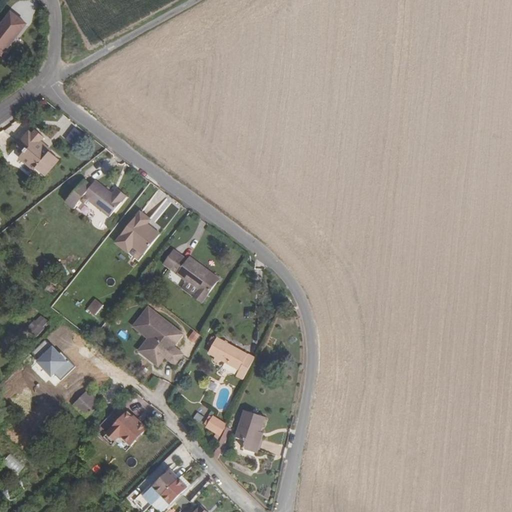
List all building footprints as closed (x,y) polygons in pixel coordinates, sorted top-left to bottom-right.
[(12,13),(0,28),(0,53),(2,56),(27,25),(12,13)] [(32,134),(29,132),(20,143),(28,150),(26,152),(21,158),(35,170),(36,169),(44,176),(58,160),(50,152),(44,147),(45,146),(40,142),(44,138),(35,130),(32,134)] [(17,145),(26,152),(28,150),(20,143),(17,145)] [(92,186),(84,180),(66,202),(74,209),(81,201),(85,204),(88,200),(110,217),(127,196),(118,189),(113,194),(96,181),(92,186)] [(144,257),(161,235),(148,225),(151,221),(140,213),(116,245),(129,255),(134,249),(144,257)] [(169,269),(180,254),(174,250),(163,264),(169,269)] [(202,303),(218,281),(200,268),(202,266),(190,257),(187,260),(180,254),(169,269),(187,282),(198,290),(193,297),(202,303)] [(200,268),(218,281),(220,279),(202,266),(200,268)] [(60,280),(49,270),(44,275),(55,286),(60,280)] [(198,290),(187,282),(182,288),(193,297),(198,290)] [(103,306),(95,300),(88,310),(96,316),(103,306)] [(145,355),(157,339),(155,326),(149,322),(156,312),(151,308),(136,328),(151,339),(142,352),(145,355)] [(155,326),(157,339),(145,355),(162,367),(169,358),(179,365),(187,354),(177,346),(186,334),(156,312),(149,322),(155,326)] [(40,316),(28,327),(37,336),(49,325),(40,316)] [(200,335),(194,330),(188,338),(195,343),(200,335)] [(248,354),(248,355),(217,338),(209,353),(240,370),(237,376),(243,380),(255,358),(248,354)] [(214,391),(218,385),(211,381),(207,388),(214,391)] [(74,405),(88,418),(101,404),(87,390),(74,405)] [(261,432),(266,418),(245,410),(235,438),(247,441),(244,449),(257,454),(263,436),(260,435),(261,432)] [(108,431),(117,440),(121,436),(132,446),(148,429),(141,422),(139,424),(132,418),(126,412),(108,431)] [(204,417),(198,412),(193,419),(200,423),(204,417)] [(134,416),(132,418),(139,424),(141,422),(134,416)] [(220,436),(227,424),(213,416),(206,428),(220,436)] [(115,441),(117,440),(108,431),(106,433),(115,441)] [(4,462),(18,474),(26,466),(11,454),(4,462)] [(188,488),(171,470),(153,487),(162,496),(153,504),(160,511),(166,511),(173,506),(171,505),(188,488)] [(2,492),(8,502),(33,486),(26,476),(2,492)] [(153,504),(162,496),(153,487),(151,485),(143,494),(153,504)]
